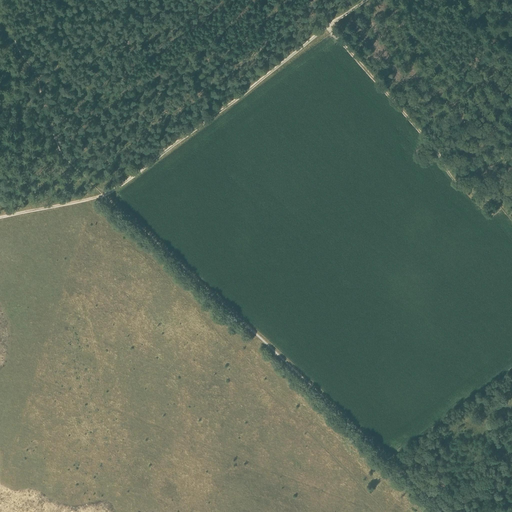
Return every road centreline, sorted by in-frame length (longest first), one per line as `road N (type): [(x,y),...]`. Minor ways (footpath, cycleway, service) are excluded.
road 1 (track): [(446,511),(98,196)]
road 2 (track): [(360,0),(98,196)]
road 3 (track): [(98,196),(56,154),(38,77),(0,16)]
